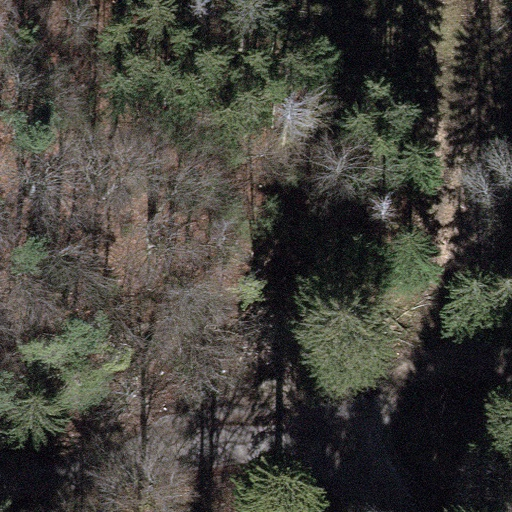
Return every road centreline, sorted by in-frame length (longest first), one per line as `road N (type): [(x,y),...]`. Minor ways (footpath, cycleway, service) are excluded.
road 1 (residential): [(0,482),(140,456),(259,448),(389,493),(397,511)]
road 2 (track): [(450,153),(432,356)]
road 3 (track): [(372,511),(389,493),(406,416),(432,356)]
